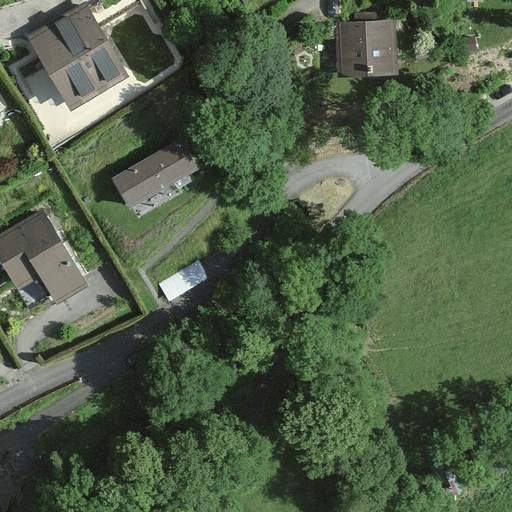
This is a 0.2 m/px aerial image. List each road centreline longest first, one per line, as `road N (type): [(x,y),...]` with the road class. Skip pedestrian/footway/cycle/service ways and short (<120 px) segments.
road 1 (residential): [(407,168),(344,158),(319,167),(272,207),(221,276),(123,339),(0,398)]
road 2 (unclassified): [(201,511),(233,465),(307,277),(347,218),(407,168)]
road 3 (unclassified): [(407,168),(511,106)]
